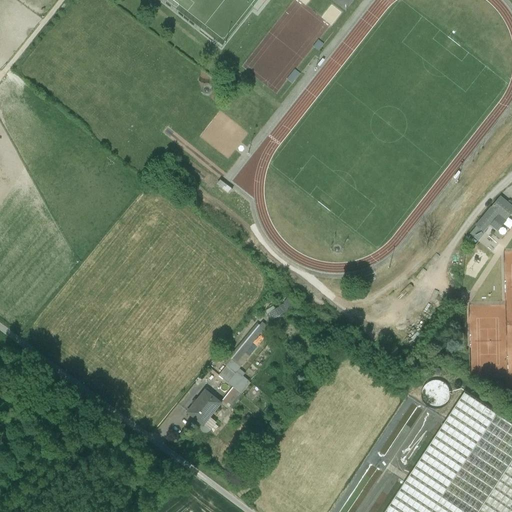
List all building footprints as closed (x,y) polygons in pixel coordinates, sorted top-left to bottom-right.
[(511,213),(511,207),(501,199),(483,221),(489,225),(499,213),(507,220),(511,213)] [(478,227),(471,235),(479,242),(486,234),(478,227)] [(273,308),(266,312),(271,320),(287,310),(284,305),(275,310),(273,308)] [(257,324),(224,365),(226,367),(234,373),(269,331),(261,324),(259,326),(257,324)] [(234,373),(226,367),(219,376),(233,387),(240,378),(239,377),(234,373)] [(233,387),(222,402),(229,407),(240,393),(249,382),(240,375),(239,377),(240,378),(233,387)] [(220,404),(205,392),(188,413),(203,425),(220,404)] [(511,424),(464,393),(385,511),(509,511),(511,508),(511,424)]
